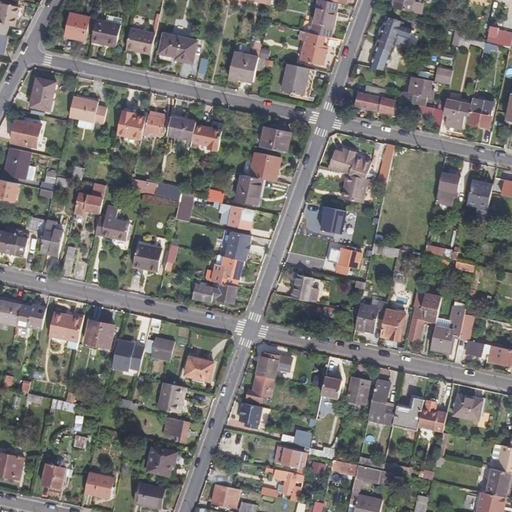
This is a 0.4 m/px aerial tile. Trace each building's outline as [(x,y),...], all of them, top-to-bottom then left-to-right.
[(413,0),(389,0),(390,1),(392,1),(392,5),(419,11),(420,5),(412,3),(413,0)] [(308,34),(326,38),(331,18),(334,5),(315,1),(308,34)] [(0,30),(2,24),(8,25),(10,14),(11,7),(0,4),(0,30)] [(97,21),(118,25),(120,17),(99,13),(97,21)] [(71,39),(81,41),(86,18),(67,14),(63,37),(71,39)] [(382,72),(393,41),(403,45),(409,30),(402,27),(402,25),(383,18),(379,31),(365,68),(382,72)] [(95,20),(90,44),(95,45),(100,46),(100,43),(114,46),(118,25),(97,21),(95,20)] [(495,46),(508,48),(509,42),(492,38),(494,30),(487,28),(484,43),(495,46)] [(129,31),(124,52),(137,55),(148,58),(153,37),(129,31)] [(456,47),(458,38),(459,32),(453,31),(450,46),(456,47)] [(323,53),(326,38),(308,34),(303,33),(297,60),(320,66),(323,53)] [(156,57),(189,64),(194,43),(161,36),(156,57)] [(482,48),(483,43),(465,39),(458,38),(456,47),(467,49),(468,45),(482,48)] [(493,51),(495,46),(484,43),(483,43),(482,48),(481,52),(486,53),(487,49),(493,51)] [(265,58),(267,48),(258,46),(256,57),(265,58)] [(231,52),(225,79),(236,82),(237,79),(244,81),(250,82),(255,58),(231,52)] [(261,73),(263,66),(264,60),(256,59),(254,71),(261,73)] [(198,61),(196,74),(199,75),(202,75),(205,62),(198,61)] [(307,87),(311,70),(285,64),(279,91),(287,93),(298,95),(297,98),(304,100),(307,87)] [(433,82),(447,85),(450,70),(436,67),(433,82)] [(47,112),(53,83),(33,79),(30,93),(27,107),(47,112)] [(428,83),(410,79),(408,86),(406,94),(400,93),(397,95),(396,102),(410,105),(421,107),(423,98),(430,99),(431,93),(426,91),(428,83)] [(363,87),(362,94),(381,98),(383,91),(363,87)] [(362,94),(360,94),(359,102),(357,108),(389,115),(392,101),(381,98),(362,94)] [(70,97),(66,117),(76,119),(75,126),(87,129),(88,122),(91,122),(91,121),(94,107),(95,102),(81,99),(70,97)] [(467,107),(466,112),(468,113),(465,125),(472,126),(484,129),(488,112),(481,111),(482,104),(469,101),(467,107)] [(459,117),(465,118),(466,112),(467,107),(443,102),(442,104),(441,110),(441,112),(439,118),(442,119),(441,126),(449,128),(457,130),(459,117)] [(408,112),(424,115),(426,108),(421,107),(410,105),(408,112)] [(94,107),(91,121),(100,123),(103,109),(94,107)] [(120,108),(114,133),(139,138),(140,134),(143,118),(134,116),(129,115),(130,110),(125,109),(120,108)] [(424,115),(432,117),(433,110),(426,108),(424,115)] [(430,126),(437,127),(439,118),(441,112),(433,110),(432,117),(430,126)] [(143,118),(140,134),(144,135),(145,132),(158,135),(163,114),(157,112),(153,111),(152,117),(147,116),(146,118),(143,118)] [(169,116),(168,119),(193,125),(194,122),(180,119),(169,116)] [(168,119),(165,136),(190,141),(193,126),(193,125),(168,119)] [(8,143),(32,148),(37,126),(13,120),(12,128),(8,143)] [(210,124),(208,130),(219,132),(220,126),(210,124)] [(193,126),(190,141),(206,145),(205,149),(214,151),(217,139),(219,132),(208,130),(201,128),(193,126)] [(257,148),(283,154),(287,134),(276,132),(261,128),(257,148)] [(392,146),(385,145),(376,182),(384,184),(387,171),(392,146)] [(28,154),(7,149),(4,159),(1,176),(22,181),(22,180),(25,167),(28,154)] [(327,169),(350,176),(365,179),(370,163),(353,157),(354,154),(342,150),(341,153),(333,151),(331,159),(327,169)] [(263,180),(272,182),(274,172),(277,158),(252,153),(247,177),(259,180),(263,180)] [(416,163),(413,177),(420,178),(423,164),(416,163)] [(31,182),(34,169),(25,167),(22,180),(31,182)] [(62,177),(78,181),(81,171),(70,169),(69,174),(64,172),(62,177)] [(42,182),(52,184),(54,174),(43,171),(42,174),(43,175),(42,182)] [(384,184),(382,192),(408,197),(413,178),(403,176),(404,174),(401,173),(397,172),(393,171),(393,172),(387,171),(384,184)] [(188,172),(186,183),(201,186),(204,175),(188,172)] [(439,174),(433,203),(448,206),(450,196),(453,197),(457,177),(450,176),(439,174)] [(259,180),(247,177),(239,175),(233,200),(254,204),(259,180)] [(350,176),(345,175),(342,187),(340,198),(362,203),(367,179),(365,179),(350,176)] [(54,179),(52,186),(63,188),(64,182),(54,179)] [(500,195),(511,197),(511,180),(505,179),(503,180),(501,190),(500,195)] [(138,185),(139,181),(130,180),(128,190),(144,193),(146,187),(138,185)] [(260,195),(263,180),(259,180),(254,204),(257,205),(260,195)] [(16,184),(0,181),(0,199),(12,202),(16,184)] [(38,189),(50,192),(52,184),(42,182),(38,181),(36,189),(38,189)] [(465,204),(485,209),(490,185),(480,183),(470,181),(465,204)] [(149,182),(146,195),(152,196),(154,186),(155,183),(149,182)] [(75,194),(71,213),(80,215),(81,211),(96,214),(102,187),(92,184),(89,197),(75,194)] [(154,186),(152,196),(177,201),(178,195),(179,190),(168,187),(167,189),(154,186)] [(37,196),(49,198),(50,192),(38,189),(37,196)] [(178,195),(177,201),(173,219),(187,222),(192,198),(204,200),(205,193),(192,191),(191,197),(178,195)] [(205,192),(205,193),(204,200),(218,203),(220,196),(205,192)] [(249,220),(251,211),(219,204),(218,212),(221,213),(218,222),(247,229),(249,220)] [(324,206),(323,231),(346,232),(348,208),(324,206)] [(95,219),(92,236),(105,238),(121,242),(124,225),(111,222),(114,210),(104,208),(102,220),(95,219)] [(43,222),(25,218),(23,230),(41,234),(42,229),(43,222)] [(368,219),(361,249),(369,251),(376,221),(368,219)] [(22,258),(28,234),(5,229),(4,234),(0,233),(0,253),(10,255),(22,258)] [(41,234),(37,254),(44,255),(44,253),(52,255),(56,255),(60,233),(42,229),(41,234)] [(239,261),(242,262),(244,254),(246,254),(247,250),(247,246),(246,246),(248,237),(229,233),(223,258),(239,261)] [(176,247),(177,240),(169,238),(168,245),(176,247)] [(146,269),(146,272),(151,273),(153,273),(158,250),(134,245),(129,265),(146,269)] [(173,263),(177,247),(168,245),(162,271),(167,272),(169,262),(173,263)] [(395,258),(396,250),(375,246),(373,254),(395,258)] [(423,246),(421,255),(436,258),(447,260),(449,252),(423,246)] [(349,273),(351,265),(359,267),(362,252),(343,248),(340,260),(337,271),(349,273)] [(62,258),(69,260),(71,250),(64,249),(62,258)] [(199,280),(217,284),(230,287),(231,282),(234,283),(237,271),(239,261),(223,258),(219,257),(217,266),(221,266),(219,274),(208,271),(202,270),(199,280)] [(70,260),(69,260),(62,258),(59,271),(63,272),(67,273),(70,260)] [(445,268),(447,260),(436,258),(434,266),(445,268)] [(472,267),(472,266),(453,262),(451,270),(471,274),(472,267)] [(210,264),(208,271),(219,274),(221,266),(217,266),(210,264)] [(474,288),(478,269),(472,267),(471,274),(468,287),(474,288)] [(292,284),(289,297),(290,297),(314,302),(316,291),(307,290),(310,278),(294,274),(292,284)] [(362,282),(354,280),(351,290),(360,292),(362,282)] [(232,296),(234,288),(230,287),(217,284),(216,291),(192,285),(189,298),(208,303),(210,295),(214,296),(213,302),(229,306),(232,296)] [(424,322),(436,325),(441,298),(425,295),(423,301),(416,299),(412,318),(413,318),(409,340),(413,341),(419,342),(424,322)] [(5,299),(0,298),(0,324),(12,327),(16,305),(17,302),(5,299)] [(377,310),(378,303),(370,301),(370,308),(377,310)] [(359,306),(353,329),(361,331),(372,333),(375,318),(382,319),(385,304),(378,303),(377,310),(370,308),(359,306)] [(27,307),(16,305),(12,327),(11,327),(23,330),(24,328),(37,331),(42,308),(31,306),(31,308),(27,307)] [(325,317),(331,318),(333,311),(318,308),(317,315),(325,317)] [(436,325),(432,348),(440,350),(449,351),(452,337),(461,337),(465,315),(466,311),(452,308),(449,327),(436,325)] [(400,340),(405,314),(386,310),(381,336),(400,340)] [(74,342),(79,319),(67,316),(51,313),(46,336),(74,342)] [(465,315),(461,337),(467,339),(470,340),(475,317),(465,315)] [(144,318),(141,318),(139,328),(146,329),(148,319),(144,318)] [(157,321),(148,319),(146,329),(155,331),(157,321)] [(88,344),(93,322),(87,321),(83,342),(88,344)] [(103,325),(93,322),(88,344),(93,345),(107,348),(112,327),(103,325)] [(147,357),(166,362),(171,343),(151,338),(151,341),(148,354),(147,357)] [(148,354),(151,341),(144,339),(141,352),(148,354)] [(511,364),(511,348),(470,340),(467,339),(465,351),(475,353),(482,355),(482,351),(488,352),(487,359),(511,364)] [(127,368),(136,370),(141,347),(131,345),(131,343),(116,340),(109,368),(126,371),(127,368)] [(264,357),(260,375),(277,379),(278,379),(280,369),(297,373),(300,360),(270,353),(269,358),(264,357)] [(183,376),(207,381),(209,372),(211,364),(187,358),(183,376)] [(318,384),(324,385),(326,373),(321,372),(318,384)] [(260,375),(258,374),(253,393),(249,391),(248,399),(262,402),(263,396),(272,397),(277,379),(260,375)] [(362,378),(353,376),(347,403),(365,406),(370,380),(362,378)] [(3,377),(0,390),(6,391),(9,378),(3,377)] [(336,380),(326,377),(322,396),(339,400),(344,381),(336,380)] [(26,395),(28,384),(22,382),(19,393),(25,395),(26,395)] [(182,388),(159,382),(153,409),(177,414),(182,388)] [(381,384),(376,383),(369,414),(396,419),(399,404),(397,404),(386,401),(389,386),(381,384)] [(182,388),(177,414),(180,415),(182,402),(185,388),(182,388)] [(454,414),(481,419),(485,399),(472,396),(459,393),(454,414)] [(39,398),(26,395),(25,395),(23,401),(38,404),(39,398)] [(70,405),(72,396),(65,395),(63,404),(70,405)] [(263,396),(262,402),(262,403),(270,405),(272,397),(263,396)] [(399,404),(396,419),(392,423),(417,429),(422,426),(425,409),(423,400),(417,399),(413,398),(411,407),(399,404)] [(120,400),(118,407),(128,409),(129,402),(120,400)] [(70,405),(63,404),(49,401),(48,407),(70,412),(71,406),(70,405)] [(426,411),(425,409),(422,426),(444,432),(448,415),(439,413),(438,417),(435,417),(435,413),(437,403),(432,402),(428,401),(426,411)] [(258,408),(241,404),(239,411),(237,422),(246,423),(245,427),(254,429),(258,408)] [(186,424),(163,419),(159,437),(173,440),(172,444),(181,446),(184,434),(186,424)] [(293,431),(290,445),(307,449),(310,435),(293,431)] [(440,459),(445,436),(439,435),(434,458),(440,459)] [(70,447),(84,451),(86,441),(72,438),(70,447)] [(496,461),(501,446),(492,444),(490,457),(492,460),(496,461)] [(511,447),(501,446),(496,470),(510,473),(511,473),(511,447)] [(330,461),(332,451),(321,448),(320,452),(319,458),(330,461)] [(172,460),(173,455),(149,449),(143,474),(166,479),(168,468),(170,468),(172,460)] [(249,459),(269,463),(271,453),(251,449),(250,454),(249,459)] [(320,452),(307,449),(306,456),(319,458),(320,452)] [(300,471),(303,456),(279,451),(278,456),(283,457),(280,467),(294,470),(300,471)] [(0,477),(5,479),(10,458),(0,455),(0,477)] [(10,458),(5,479),(11,480),(15,459),(10,458)] [(357,458),(355,466),(379,472),(381,463),(357,458)] [(441,461),(434,459),(432,468),(438,469),(438,466),(440,466),(441,461)] [(355,466),(330,461),(328,471),(353,476),(355,466)] [(381,463),(379,472),(392,475),(404,477),(406,469),(381,463)] [(58,491),(63,468),(45,464),(40,487),(50,489),(58,491)] [(321,466),(309,464),(307,474),(319,476),(321,466)] [(379,472),(355,466),(353,476),(352,479),(350,489),(348,497),(355,498),(356,495),(353,494),(356,480),(376,484),(375,487),(388,490),(392,475),(379,472)] [(496,470),(488,469),(483,494),(503,498),(506,483),(510,473),(496,470)] [(294,504),(300,477),(270,470),(268,479),(279,481),(278,487),(277,493),(286,495),(285,502),(294,504)] [(415,477),(428,480),(430,474),(421,472),(420,475),(416,474),(415,477)] [(85,475),(81,495),(91,497),(106,500),(111,480),(85,475)] [(131,503),(157,509),(159,497),(161,490),(136,484),(131,503)] [(237,491),(213,485),(211,496),(209,504),(232,509),(237,491)] [(255,488),(254,494),(272,499),(273,495),(270,495),(270,492),(255,488)] [(483,494),(478,493),(474,511),(497,511),(499,507),(501,508),(502,503),(503,498),(483,494)] [(412,511),(421,511),(425,498),(416,496),(412,511)] [(377,511),(379,504),(355,498),(351,511),(377,511)]
